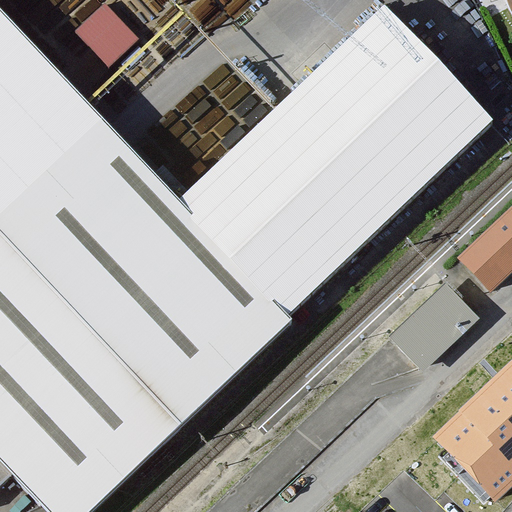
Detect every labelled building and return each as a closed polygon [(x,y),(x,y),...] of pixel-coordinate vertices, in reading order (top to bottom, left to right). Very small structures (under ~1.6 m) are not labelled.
[(105,0),(76,27),(111,65),(141,38),(105,0)] [(386,12),(183,207),(0,11),(0,489),(13,478),(44,511),(94,511),(291,327),(288,319),(497,127),(485,115),(386,12)] [(490,291),(511,271),(511,217),(463,262),(490,291)] [(474,318),(446,288),(390,340),(418,370),(474,318)] [(511,371),(442,439),(500,500),(511,488),(511,371)]
